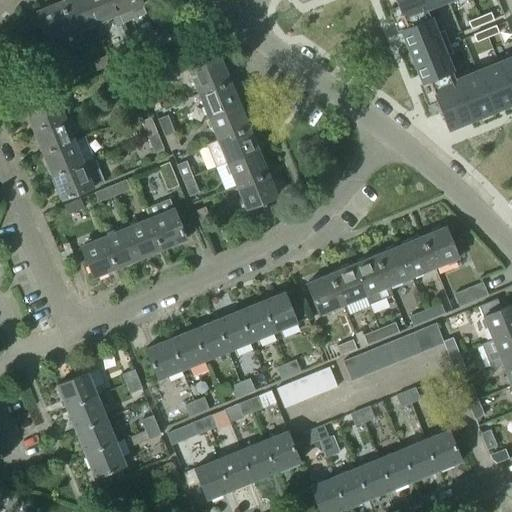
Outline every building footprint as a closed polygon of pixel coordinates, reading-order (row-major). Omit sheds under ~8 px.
[(75,43),(82,41),(79,31),(95,24),(84,0),(65,0),(59,3),(75,43)] [(111,18),(115,28),(123,24),(119,15),(118,15),(111,0),(84,0),(95,24),(111,18)] [(123,24),(145,15),(141,6),(151,2),(149,0),(111,0),(118,15),(119,15),(123,24)] [(420,0),(393,0),(397,8),(392,11),(430,104),(435,102),(446,129),(470,120),(454,82),(455,82),(453,77),(445,57),(440,45),(436,34),(426,9),(425,9),(420,0)] [(446,0),(420,0),(425,9),(426,9),(446,1),(447,0),(446,0)] [(52,53),(75,43),(59,3),(36,12),(52,53)] [(490,13),(479,18),(482,25),(493,21),(490,13)] [(479,18),(468,22),(471,30),(482,25),(479,18)] [(495,26),(484,31),(486,37),(487,38),(498,34),(495,26)] [(142,53),(170,42),(165,31),(137,42),(142,53)] [(444,31),(436,34),(440,45),(448,42),(444,31)] [(484,31),(473,35),(476,43),(487,38),(486,37),(484,31)] [(448,42),(440,45),(445,57),(453,53),(448,42)] [(112,66),(128,60),(124,50),(108,57),(112,66)] [(511,53),(496,60),(511,98),(511,53)] [(97,72),(112,66),(108,57),(93,63),(97,72)] [(54,89),(66,84),(56,60),(44,65),(54,89)] [(198,96),(230,83),(220,60),(188,73),(198,96)] [(511,98),(496,60),(475,69),(492,111),(511,102),(511,98)] [(145,90),(168,80),(163,68),(140,78),(145,90)] [(453,77),(455,82),(454,82),(470,120),(492,111),(475,69),(453,77)] [(122,95),(128,93),(128,92),(138,88),(134,80),(118,86),(122,95)] [(207,119),(239,106),(230,83),(198,96),(207,119)] [(134,108),(144,105),(138,88),(128,92),(128,93),(134,108)] [(33,131),(64,119),(55,96),(24,109),(33,131)] [(216,141),(248,128),(239,106),(207,119),(216,141)] [(164,136),(173,133),(167,117),(158,121),(164,136)] [(42,154),(73,141),(64,119),(33,131),(42,154)] [(147,138),(157,134),(150,119),(141,123),(147,138)] [(226,164),(258,151),(248,128),(216,141),(217,142),(206,146),(215,168),(226,164)] [(171,152),(180,148),(173,133),(164,136),(171,152)] [(153,154),(163,150),(157,134),(147,138),(153,154)] [(94,160),(85,138),(74,142),(73,141),(42,154),(52,177),(94,160)] [(235,187),(267,174),(258,151),(226,164),(235,187)] [(61,201),(92,188),(104,184),(94,160),(52,177),(61,201)] [(183,182),(192,178),(186,163),(177,167),(183,182)] [(167,192),(178,187),(168,164),(157,169),(167,192)] [(264,204),(277,199),(267,174),(235,187),(245,212),(264,204)] [(189,198),(198,195),(192,178),(183,182),(189,198)] [(114,197),(130,190),(126,181),(110,188),(114,197)] [(98,204),(114,197),(110,188),(94,195),(98,204)] [(67,216),(84,209),(80,200),(64,207),(67,216)] [(186,240),(173,209),(169,200),(145,210),(149,219),(162,250),(186,240)] [(264,204),(245,212),(250,222),(269,215),(264,204)] [(202,229),(211,225),(205,209),(195,213),(202,229)] [(140,259),(162,250),(149,219),(127,228),(140,259)] [(117,269),(140,259),(127,228),(104,238),(117,269)] [(434,270),(457,260),(444,229),(421,238),(434,270)] [(93,279),(117,269),(104,238),(80,248),(93,279)] [(411,279),(434,270),(421,238),(399,248),(411,279)] [(458,241),(450,244),(456,259),(464,256),(458,241)] [(399,248),(376,257),(388,288),(389,288),(411,279),(399,248)] [(388,288),(376,257),(352,266),(365,297),(369,306),(392,297),(389,288),(388,288)] [(342,306),(365,297),(352,266),(330,275),(342,306)] [(318,316),(342,306),(330,275),(305,285),(318,316)] [(457,309),(474,303),(486,298),(481,285),(452,296),(457,309)] [(272,334),(296,325),(284,294),(260,303),(272,334)] [(511,305),(499,311),(495,301),(477,308),(490,342),(491,342),(511,333),(511,305)] [(249,343),(272,334),(260,303),(237,312),(249,343)] [(429,321),(443,315),(438,305),(425,311),(429,321)] [(411,328),(429,321),(425,311),(407,318),(411,328)] [(226,353),(249,343),(237,312),(214,322),(226,353)] [(203,362),(226,353),(214,322),(191,331),(203,362)] [(383,340),(397,334),(393,324),(379,330),(383,340)] [(432,350),(442,346),(442,344),(434,325),(423,330),(432,350)] [(366,347),(383,340),(379,330),(362,337),(366,347)] [(421,354),(432,350),(423,330),(413,334),(421,354)] [(180,371),(203,362),(191,331),(168,340),(180,371)] [(511,360),(511,333),(491,342),(490,342),(481,345),(490,368),(500,365),(511,360)] [(411,359),(421,354),(413,334),(402,338),(411,359)] [(402,363),(411,359),(402,338),(393,342),(402,363)] [(156,380),(180,371),(168,340),(144,349),(156,380)] [(448,360),(458,356),(451,340),(442,344),(442,346),(448,360)] [(339,358),(354,351),(350,342),(335,348),(339,358)] [(391,367),(402,363),(393,342),(383,346),(391,367)] [(380,371),(391,367),(383,346),(372,351),(380,371)] [(370,375),(380,371),(372,351),(362,355),(370,375)] [(360,379),(370,375),(362,355),(352,359),(360,379)] [(454,376),(464,372),(458,356),(448,360),(454,376)] [(349,384),(360,379),(352,359),(341,363),(349,384)] [(509,388),(511,386),(511,360),(500,365),(509,388)] [(289,377),(300,373),(295,361),(284,365),(289,377)] [(280,381),(289,377),(284,365),(275,369),(280,381)] [(328,369),(317,374),(326,394),(336,389),(328,369)] [(126,385),(137,380),(134,371),(122,376),(126,385)] [(65,410),(95,397),(86,373),(55,386),(65,410)] [(315,398),(326,394),(317,374),(307,378),(315,398)] [(306,402),(315,398),(307,378),(297,382),(306,402)] [(129,395),(141,390),(137,380),(126,385),(129,395)] [(243,396),(254,392),(249,380),(238,384),(243,396)] [(295,406),(306,402),(297,382),(287,386),(295,406)] [(234,400),(243,396),(238,384),(230,387),(234,400)] [(467,405),(476,401),(470,385),(461,389),(467,405)] [(284,411),(295,406),(287,386),(276,390),(284,411)] [(409,405),(419,400),(414,389),(404,393),(409,405)] [(400,408),(409,405),(404,393),(395,396),(400,408)] [(74,433),(104,420),(95,397),(65,410),(74,433)] [(251,414),(261,409),(256,397),(246,401),(251,414)] [(197,415),(208,410),(203,398),(193,402),(197,415)] [(242,417),(251,414),(246,401),(237,405),(242,417)] [(474,421),(483,417),(476,401),(467,405),(474,421)] [(189,418),(197,415),(193,402),(184,406),(189,418)] [(363,423),(373,419),(368,407),(358,411),(363,423)] [(354,427),(363,423),(358,411),(349,415),(354,427)] [(205,432),(215,428),(210,416),(200,420),(205,432)] [(144,431),(156,427),(152,417),(140,422),(144,431)] [(83,456),(114,444),(104,420),(74,433),(83,456)] [(196,436),(205,432),(200,420),(191,424),(196,436)] [(318,441),(327,438),(323,426),(313,430),(318,441)] [(148,440),(159,436),(160,436),(156,427),(144,431),(148,440)] [(308,445),(318,441),(313,430),(303,434),(308,445)] [(436,472),(460,462),(447,432),(424,441),(436,472)] [(486,451),(495,448),(489,432),(479,436),(486,451)] [(275,474),(299,464),(286,433),(262,442),(275,474)] [(414,481),(436,472),(424,441),(401,451),(414,481)] [(252,483),(275,474),(262,442),(240,451),(252,483)] [(93,480),(123,467),(114,444),(83,456),(93,480)] [(229,492),(252,483),(240,451),(217,461),(229,492)] [(391,490),(414,481),(401,451),(378,460),(391,490)] [(368,500),(391,490),(378,460),(356,469),(368,500)] [(206,502),(229,492),(217,461),(193,470),(206,502)] [(345,509),(368,500),(356,469),(333,479),(345,509)] [(319,511),(338,511),(345,509),(333,479),(309,488),(319,511)]
